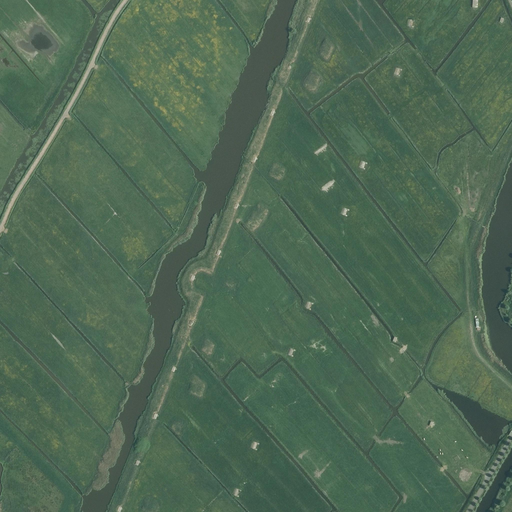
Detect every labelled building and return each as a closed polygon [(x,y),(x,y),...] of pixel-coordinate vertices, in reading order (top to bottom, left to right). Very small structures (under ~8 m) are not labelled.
[(408,27),(414,28),(415,27),(414,26),(414,22),(416,22),(416,21),(409,20),(408,27)] [(394,74),(399,76),(400,77),(400,76),(399,75),(401,70),(402,71),(403,70),(401,69),(396,67),(394,74)] [(359,167),(365,169),(366,168),(365,168),(366,163),(368,164),(368,163),(361,160),(359,167)] [(340,213),(347,216),(347,215),(346,214),(348,210),(349,210),(349,209),(343,207),(340,213)] [(305,308),(312,310),(312,309),(311,308),(313,304),(314,304),(314,303),(308,301),(305,308)] [(287,354),(294,356),(294,355),(293,355),(295,350),(296,351),(296,350),(290,347),(287,354)] [(251,448),(257,450),(258,449),(257,449),(258,444),(260,445),(260,444),(253,442),(251,448)] [(233,495),(239,497),(239,496),(238,496),(240,491),(241,492),(241,491),(235,488),(233,495)]
